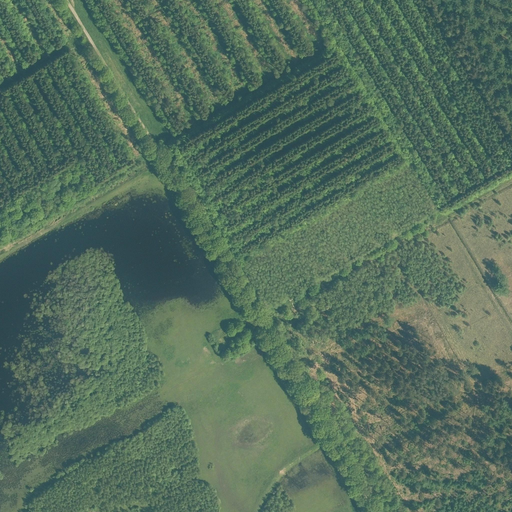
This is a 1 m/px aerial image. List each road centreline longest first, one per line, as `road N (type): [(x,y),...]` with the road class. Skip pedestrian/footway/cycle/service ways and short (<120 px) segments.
road 1 (track): [(150,137),(378,511)]
road 2 (track): [(268,315),(511,176)]
road 3 (track): [(69,4),(150,137)]
